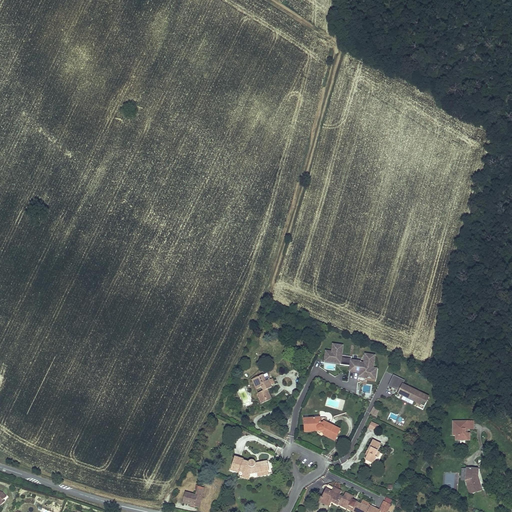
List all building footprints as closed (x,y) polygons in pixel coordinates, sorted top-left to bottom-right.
[(351,360),(352,357),(341,356),(343,346),(333,345),(332,352),(326,351),(325,359),(333,360),(332,361),(336,362),(336,360),(341,361),(340,364),(340,365),(350,366),(351,360)] [(375,379),(377,369),(373,368),(375,356),(365,355),(364,363),(360,363),(361,362),(351,360),(350,366),(349,371),(359,373),(359,375),(367,376),(369,375),(370,376),(372,379),(375,379)] [(262,403),(271,399),(267,390),(266,387),(270,386),(272,385),(270,380),(266,382),(263,375),(254,379),(258,389),(261,387),(262,392),(257,394),(259,399),(260,399),(262,403)] [(388,386),(396,389),(397,387),(401,389),(399,391),(398,394),(403,396),(414,401),(424,406),(428,397),(420,393),(420,394),(419,396),(415,394),(416,393),(416,391),(403,385),(405,380),(393,375),(388,386)] [(414,401),(403,396),(401,399),(412,405),(414,401)] [(379,410),(373,407),(370,413),(376,416),(379,410)] [(340,430),(328,423),(324,421),(323,423),(320,423),(320,418),(304,419),(305,430),(317,429),(317,431),(318,432),(320,433),(322,432),(323,430),(326,431),(324,435),(335,441),(340,430)] [(378,426),(372,422),(369,428),(376,431),(378,426)] [(465,440),(470,440),(470,433),(467,433),(465,433),(465,430),(467,430),(467,429),(467,422),(453,422),(453,430),(457,430),(457,435),(455,435),(456,440),(460,440),(460,439),(465,439),(465,440)] [(373,441),(368,451),(369,452),(367,456),(365,460),(374,465),(376,459),(375,458),(377,453),(381,445),(373,441)] [(230,471),(239,474),(240,472),(250,476),(251,474),(257,473),(267,471),(269,471),(267,461),(255,463),(254,462),(253,461),(251,461),(249,463),(243,461),(244,460),(234,457),(230,471)] [(477,477),(478,469),(467,468),(466,469),(466,480),(470,494),(481,490),(477,477)] [(194,507),(199,508),(204,488),(197,486),(195,495),(185,493),(182,503),(195,506),(194,507)] [(341,492),(337,489),(336,491),(334,490),(333,492),(332,492),(326,489),(322,497),(321,497),(320,498),(326,500),(325,502),(330,504),(331,502),(338,505),(339,504),(348,508),(352,500),(353,497),(345,493),(343,498),(339,496),(341,492)] [(329,506),(330,504),(325,502),(326,500),(320,498),(318,501),(329,506)] [(380,510),(374,508),(373,510),(370,509),(371,506),(368,505),(369,503),(363,500),(361,504),(352,500),(348,508),(355,511),(386,511),(391,505),(384,501),(380,510)]
